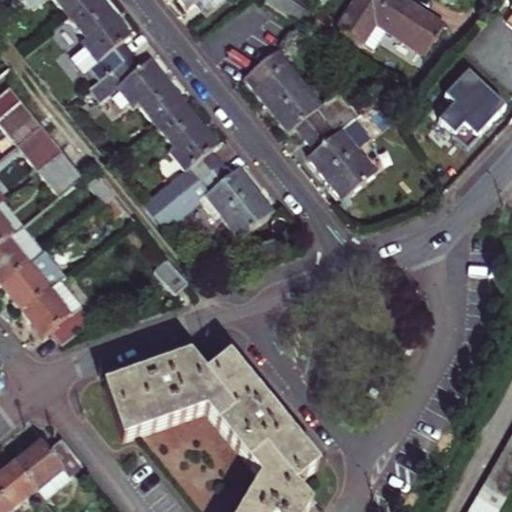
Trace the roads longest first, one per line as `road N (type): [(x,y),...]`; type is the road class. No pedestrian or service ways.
road 1 (residential): [(139,0),(353,269)]
road 2 (residential): [(445,235),(446,336),(369,470)]
road 3 (residential): [(234,311),(102,357),(37,390)]
road 4 (residential): [(234,311),(369,470)]
road 5 (residential): [(136,511),(37,390)]
road 6 (residential): [(353,269),(234,311)]
